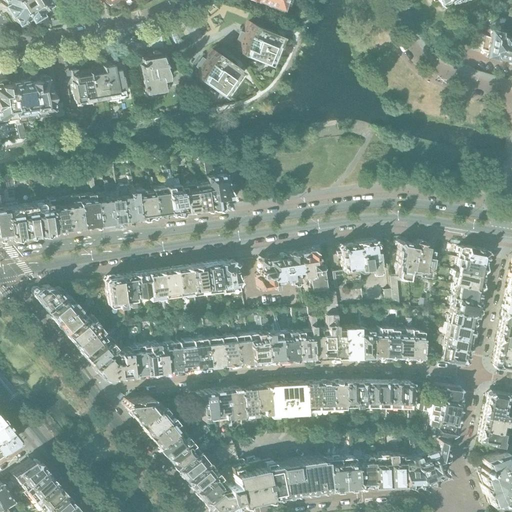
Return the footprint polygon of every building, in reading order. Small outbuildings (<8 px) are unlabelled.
[(47,1),(45,0),(0,0),(0,14),(4,12),(4,13),(7,11),(13,22),(24,15),(25,18),(37,11),(35,8),(47,1)] [(210,0),(182,22),(167,30),(184,71),(192,75),(197,69),(203,59),(211,49),(212,47),(218,45),(225,46),(235,50),(238,43),(242,32),(247,20),(250,13),(211,0),(210,0)] [(287,0),(250,0),(259,3),(262,2),(262,1),(264,2),(262,8),(282,15),(286,5),(287,0)] [(511,34),(511,35),(511,38),(510,38),(510,37),(505,36),(505,37),(504,37),(504,36),(499,35),(498,35),(499,31),(496,30),(496,28),(500,29),(502,21),(489,17),(487,26),(490,27),(490,29),(487,28),(485,35),(472,32),(469,45),(482,48),(480,54),(492,57),(493,55),(506,58),(505,60),(511,62),(511,34)] [(264,62),(276,32),(247,20),(242,32),(238,43),(235,50),(264,62)] [(218,93),(237,67),(211,49),(203,59),(197,69),(192,75),(218,93)] [(166,78),(166,73),(157,50),(149,52),(148,56),(135,58),(140,89),(142,89),(143,92),(145,98),(152,97),(153,91),(168,88),(166,78)] [(120,86),(118,73),(120,73),(119,67),(115,67),(115,62),(99,65),(105,101),(115,100),(116,103),(119,102),(118,96),(121,95),(119,86),(120,86)] [(105,101),(99,65),(91,66),(91,69),(85,70),(90,104),(105,101)] [(90,104),(85,70),(76,72),(75,69),(69,70),(70,74),(67,75),(68,81),(69,81),(72,94),(74,103),(76,102),(78,109),(81,108),(80,105),(90,104)] [(52,98),(50,86),(47,87),(45,75),(36,76),(35,75),(34,75),(28,76),(27,78),(26,78),(27,80),(33,116),(43,114),(44,120),(48,119),(47,114),(51,114),(49,98),(52,98)] [(14,120),(8,83),(8,81),(7,81),(6,80),(6,79),(0,80),(0,122),(5,122),(4,121),(14,120)] [(33,116),(27,80),(8,83),(14,120),(15,125),(19,124),(18,119),(25,118),(25,117),(33,116)] [(62,116),(60,102),(52,103),(54,117),(62,116)] [(225,187),(222,172),(220,167),(211,169),(210,162),(214,162),(213,155),(203,157),(202,162),(203,175),(205,185),(208,207),(218,206),(218,205),(224,204),(224,203),(224,202),(227,199),(228,199),(226,187),(225,187)] [(181,211),(177,185),(176,180),(176,178),(173,178),(168,174),(167,168),(165,168),(160,169),(162,184),(166,213),(171,212),(180,211),(181,211)] [(135,217),(132,188),(130,176),(126,176),(127,184),(124,184),(122,184),(120,182),(117,183),(116,185),(114,186),(115,193),(119,220),(129,218),(135,217)] [(152,215),(148,188),(148,186),(147,177),(147,176),(144,176),(146,189),(141,189),(141,187),(132,188),(135,217),(136,217),(145,216),(152,215)] [(107,222),(103,190),(96,191),(96,193),(93,193),(91,177),(87,178),(89,191),(93,223),(107,222)] [(166,213),(162,184),(154,185),(153,183),(151,183),(150,177),(147,177),(148,186),(148,188),(152,215),(166,213)] [(119,220),(115,193),(107,194),(105,180),(101,181),(103,190),(107,222),(119,220)] [(208,207),(205,185),(198,186),(197,182),(191,183),(192,187),(195,209),(199,208),(208,207)] [(195,209),(192,187),(184,188),(184,184),(180,185),(177,185),(181,211),(185,210),(185,211),(195,209)] [(93,223),(89,191),(82,192),(82,193),(73,194),(78,226),(93,223)] [(78,226),(73,194),(73,193),(66,194),(67,196),(59,197),(64,228),(78,226)] [(64,228),(59,197),(52,198),(52,196),(45,197),(45,200),(50,230),(64,228)] [(50,230),(45,200),(31,202),(35,232),(50,230)] [(35,232),(31,202),(16,204),(21,234),(35,232)] [(21,234),(16,204),(2,206),(6,236),(21,234)] [(397,303),(395,280),(398,280),(404,281),(407,278),(407,273),(412,243),(408,242),(398,240),(397,238),(394,241),(395,242),(394,247),(396,250),(397,250),(395,262),(394,262),(393,269),(397,270),(396,276),(388,277),(389,288),(390,304),(397,303)] [(427,265),(429,260),(430,250),(426,249),(427,243),(422,242),(420,239),(416,238),(413,240),(412,243),(407,273),(430,276),(432,276),(433,266),(427,265)] [(379,260),(379,255),(375,256),(374,250),(372,239),(364,240),(353,241),(353,243),(358,272),(359,272),(361,274),(366,274),(368,271),(372,273),(381,271),(380,263),(377,264),(377,261),(376,262),(375,260),(379,260)] [(358,272),(353,243),(340,244),(339,243),(336,247),(338,248),(338,251),(334,251),(335,256),(339,255),(340,261),(341,270),(330,271),(333,287),(345,285),(344,280),(359,278),(358,272)] [(482,261),(483,253),(480,248),(474,247),(465,246),(459,245),(456,246),(455,251),(457,253),(456,256),(482,261)] [(323,287),(319,262),(316,262),(316,259),(314,259),(312,251),(313,250),(309,247),(308,248),(303,248),(303,249),(294,251),(298,282),(309,281),(310,288),(323,287)] [(298,282),(294,251),(294,250),(284,251),(284,253),(275,255),(273,253),(272,253),(266,254),(265,256),(264,256),(264,257),(260,257),(258,256),(255,260),(257,261),(258,268),(256,268),(257,274),(254,274),(256,289),(264,288),(269,288),(269,285),(273,285),(272,280),(288,278),(289,283),(298,282)] [(480,271),(482,261),(456,256),(455,264),(456,264),(455,269),(450,268),(450,269),(479,274),(480,271)] [(235,283),(233,271),(231,262),(228,259),(227,260),(221,261),(221,260),(215,261),(214,261),(218,290),(226,288),(226,284),(235,283)] [(218,290),(214,261),(201,263),(205,293),(218,291),(218,290)] [(205,293),(201,263),(186,265),(190,296),(192,305),(194,304),(193,294),(205,293)] [(190,296),(186,265),(180,266),(172,267),(176,295),(184,295),(185,297),(190,296)] [(176,295),(172,267),(171,267),(168,268),(167,268),(159,269),(158,269),(163,297),(170,296),(171,299),(176,298),(176,295)] [(163,297),(158,269),(154,270),(154,269),(153,270),(145,271),(149,298),(149,299),(156,298),(157,301),(161,300),(162,305),(162,308),(164,308),(164,305),(163,297)] [(478,279),(479,274),(450,269),(449,274),(453,275),(452,283),(477,288),(479,279),(478,279)] [(149,298),(145,271),(144,271),(135,272),(130,273),(134,295),(139,294),(140,299),(149,298)] [(134,295),(130,273),(117,275),(121,302),(128,301),(128,303),(132,303),(133,309),(135,308),(134,299),(134,295)] [(121,302),(117,275),(105,277),(102,280),(106,305),(115,303),(116,307),(117,306),(118,315),(111,316),(118,325),(124,324),(123,316),(119,317),(119,316),(123,315),(122,303),(121,302)] [(89,288),(85,279),(81,280),(72,281),(75,291),(89,288)] [(474,299),(476,288),(477,288),(452,283),(451,283),(452,283),(451,290),(452,290),(451,295),(474,299)] [(43,309),(62,293),(58,287),(55,287),(53,289),(50,285),(33,287),(31,289),(30,292),(35,299),(37,301),(43,309)] [(390,304),(389,288),(382,289),(383,305),(390,304)] [(336,306),(334,290),(327,291),(330,306),(334,306),(336,306)] [(52,319),(72,303),(63,292),(62,293),(43,309),(52,319)] [(511,293),(505,293),(501,308),(511,310),(511,293)] [(472,314),(474,300),(474,299),(451,295),(450,294),(448,303),(450,303),(449,309),(471,314),(472,314)] [(60,330),(79,315),(81,313),(72,303),(52,319),(60,330)] [(330,355),(330,306),(324,306),(324,323),(325,323),(326,328),(319,328),(320,356),(327,356),(327,355),(330,355)] [(335,327),(334,306),(330,306),(330,355),(341,355),(341,327),(335,327)] [(320,356),(319,328),(313,328),(311,307),(306,307),(308,328),(308,356),(311,356),(320,356)] [(471,314),(449,309),(443,308),(440,308),(440,310),(448,312),(448,313),(447,313),(445,321),(446,321),(469,325),(471,314)] [(511,322),(511,310),(501,308),(500,317),(499,320),(511,322)] [(70,341),(94,322),(95,320),(91,315),(83,321),(79,315),(60,330),(67,338),(67,337),(70,341)] [(511,322),(499,320),(497,331),(511,334),(511,322)] [(468,334),(469,326),(469,325),(446,321),(444,333),(467,337),(467,334),(468,334)] [(97,337),(93,332),(100,326),(98,323),(97,322),(95,323),(94,322),(70,341),(73,345),(79,352),(97,337)] [(278,358),(277,329),(275,329),(275,323),(271,324),(272,330),(267,330),(266,322),(259,322),(260,331),(262,359),(263,360),(269,359),(278,358)] [(356,355),(356,327),(356,325),(348,325),(348,326),(341,327),(341,355),(356,355)] [(381,355),(381,325),(376,325),(376,328),(368,328),(368,329),(368,355),(381,355)] [(393,356),(394,328),(387,328),(387,325),(381,325),(381,355),(393,356)] [(368,355),(368,329),(364,329),(362,327),(356,327),(356,355),(368,355)] [(406,356),(407,327),(402,327),(402,329),(394,328),(393,356),(406,356)] [(426,342),(426,338),(420,337),(420,329),(413,329),(413,327),(407,327),(406,356),(425,358),(426,342)] [(308,356),(308,328),(292,329),(293,357),(308,356)] [(293,357),(292,329),(277,329),(278,358),(286,357),(286,358),(293,357)] [(262,359),(260,331),(245,332),(245,333),(248,361),(262,359)] [(511,345),(511,334),(497,331),(495,342),(511,345)] [(248,361),(245,333),(237,334),(237,336),(232,337),(234,362),(248,361)] [(466,342),(467,337),(444,333),(441,346),(465,350),(466,342)] [(234,362),(232,337),(231,334),(222,335),(223,337),(218,338),(221,364),(234,362)] [(87,363),(109,345),(113,342),(108,336),(101,342),(97,337),(79,352),(85,359),(87,363)] [(221,364),(218,338),(214,338),(214,336),(204,337),(207,365),(221,364)] [(207,365),(204,337),(190,338),(193,367),(201,366),(201,365),(206,365),(207,365)] [(193,367),(190,338),(176,340),(179,368),(183,368),(183,367),(192,366),(192,367),(193,367)] [(154,371),(150,340),(147,341),(146,344),(146,348),(141,349),(143,372),(154,371)] [(165,369),(162,347),(157,347),(157,342),(154,340),(150,340),(154,371),(164,370),(165,369)] [(179,368),(176,340),(162,341),(162,347),(165,369),(173,369),(179,368)] [(143,372),(141,349),(140,342),(134,343),(134,345),(127,346),(128,348),(129,373),(143,372)] [(511,357),(511,345),(495,342),(493,353),(511,357)] [(129,373),(128,348),(112,349),(109,345),(87,363),(95,372),(97,375),(102,376),(106,376),(129,373)] [(463,358),(464,350),(465,350),(441,346),(439,359),(458,362),(463,359),(463,358)] [(511,357),(493,353),(491,362),(494,367),(511,369),(511,357)] [(330,408),(328,380),(315,381),(317,408),(330,408)] [(342,406),(341,380),(328,380),(330,408),(342,408),(342,406)] [(353,407),(352,380),(341,380),(342,406),(347,406),(353,407)] [(353,407),(364,407),(363,380),(352,380),(353,407)] [(375,407),(375,380),(363,380),(364,407),(375,407)] [(386,406),(386,380),(375,380),(375,407),(379,407),(379,406),(386,406)] [(396,407),(398,380),(386,380),(386,406),(391,406),(391,407),(396,407)] [(407,408),(409,381),(398,380),(396,407),(407,408)] [(304,409),(302,381),(295,382),(295,384),(283,385),(285,416),(287,416),(287,413),(303,412),(303,409),(304,409)] [(317,408),(315,381),(314,381),(302,381),(304,409),(317,408)] [(269,414),(265,383),(259,384),(251,385),(253,413),(260,413),(260,414),(269,414)] [(285,416),(283,385),(273,385),(273,383),(265,383),(269,414),(283,413),(283,416),(285,416)] [(456,392),(457,389),(454,385),(431,383),(430,387),(428,388),(427,393),(429,394),(455,399),(456,392)] [(253,413),(251,385),(237,386),(240,414),(240,417),(249,415),(248,414),(253,413)] [(240,414),(237,386),(228,387),(224,388),(227,416),(231,415),(240,414)] [(227,416),(224,388),(219,388),(210,389),(213,412),(220,411),(221,416),(227,416)] [(213,412),(210,389),(197,391),(190,392),(191,405),(192,412),(198,411),(199,419),(213,417),(213,412)] [(507,407),(509,397),(509,396),(511,396),(511,393),(490,390),(485,393),(483,402),(507,407)] [(453,410),(455,400),(455,399),(429,394),(427,401),(418,399),(417,403),(453,410)] [(135,420),(154,404),(148,396),(136,397),(131,398),(124,399),(121,404),(126,409),(125,410),(129,413),(135,420)] [(144,432),(163,416),(167,413),(162,407),(158,401),(154,404),(135,420),(135,421),(144,432)] [(505,417),(507,407),(483,402),(481,411),(482,411),(481,415),(508,420),(509,418),(505,417)] [(451,421),(453,410),(417,403),(416,409),(421,410),(420,416),(424,417),(424,416),(451,421)] [(192,412),(191,405),(187,405),(182,407),(186,417),(192,412)] [(153,443),(176,425),(177,424),(167,413),(163,416),(144,432),(148,437),(153,443)] [(502,432),(504,422),(508,422),(508,420),(481,415),(478,428),(502,432)] [(448,434),(450,422),(451,422),(451,421),(424,416),(424,417),(422,429),(431,431),(436,432),(442,433),(448,434)] [(193,447),(190,443),(192,440),(205,428),(201,423),(185,436),(180,440),(162,454),(171,465),(180,459),(193,447)] [(180,440),(185,436),(180,430),(176,425),(153,443),(154,444),(162,454),(180,440)] [(0,448),(13,440),(14,435),(8,428),(0,432),(0,448)] [(504,439),(505,435),(502,432),(478,428),(476,436),(477,436),(476,441),(501,446),(502,441),(501,441),(504,439)] [(442,467),(444,454),(448,435),(448,434),(442,433),(441,439),(436,438),(434,447),(422,451),(423,456),(431,477),(440,474),(441,467),(442,467)] [(222,443),(210,453),(212,455),(214,453),(221,462),(227,458),(226,457),(223,445),(222,443)] [(231,443),(223,445),(226,457),(235,454),(231,443)] [(181,477),(203,458),(193,447),(180,459),(171,465),(175,470),(176,470),(181,476),(180,477),(181,477)] [(370,484),(368,454),(360,455),(359,450),(349,451),(350,454),(352,485),(361,485),(361,484),(370,484)] [(418,482),(409,455),(402,455),(402,450),(399,451),(399,453),(400,482),(401,482),(401,483),(409,483),(409,482),(416,482),(418,482)] [(511,484),(510,485),(506,474),(508,473),(504,461),(508,459),(505,452),(500,451),(500,450),(480,458),(483,466),(479,467),(480,472),(477,473),(481,483),(479,483),(480,488),(483,494),(485,494),(488,504),(498,500),(498,502),(502,501),(503,502),(510,499),(511,498),(511,484)] [(400,483),(400,482),(399,453),(391,454),(391,452),(376,453),(376,455),(369,455),(369,454),(368,454),(370,484),(386,483),(400,483)] [(431,478),(431,477),(423,456),(417,458),(415,453),(409,455),(418,482),(423,480),(423,481),(431,478)] [(352,485),(350,454),(336,455),(338,486),(349,485),(352,485)] [(325,487),(322,462),(322,455),(274,462),(281,494),(286,493),(295,491),(296,491),(305,490),(310,489),(315,489),(320,488),(325,487)] [(338,486),(336,455),(329,456),(330,462),(322,462),(325,487),(325,488),(338,486)] [(203,458),(181,477),(184,481),(185,481),(190,487),(189,488),(190,488),(215,467),(205,456),(203,458)] [(260,497),(256,477),(263,475),(260,464),(259,458),(229,465),(230,473),(235,493),(238,492),(239,492),(240,493),(241,494),(243,501),(260,497)] [(50,479),(35,460),(28,459),(8,472),(11,477),(19,485),(28,496),(50,479)] [(281,494),(274,462),(260,464),(263,475),(265,475),(267,484),(264,484),(266,496),(267,497),(271,496),(276,495),(281,494)] [(230,473),(229,465),(227,464),(218,471),(215,467),(190,488),(193,492),(194,492),(199,499),(214,487),(223,480),(223,479),(230,473)] [(237,503),(235,493),(230,473),(223,479),(223,480),(225,482),(229,481),(230,483),(224,485),(225,491),(218,492),(214,487),(199,499),(205,506),(206,508),(211,510),(226,506),(237,503)] [(266,496),(264,484),(267,484),(265,475),(263,475),(256,477),(260,497),(260,498),(266,496)] [(38,507),(59,490),(50,479),(28,496),(38,507)] [(16,511),(6,496),(0,486),(0,485),(0,511),(16,511)] [(41,511),(54,511),(68,501),(59,490),(38,507),(41,511)] [(243,501),(241,494),(240,493),(239,492),(238,492),(235,493),(237,503),(243,501)] [(75,511),(77,511),(74,508),(69,502),(69,501),(69,502),(68,501),(54,511),(75,511)]
